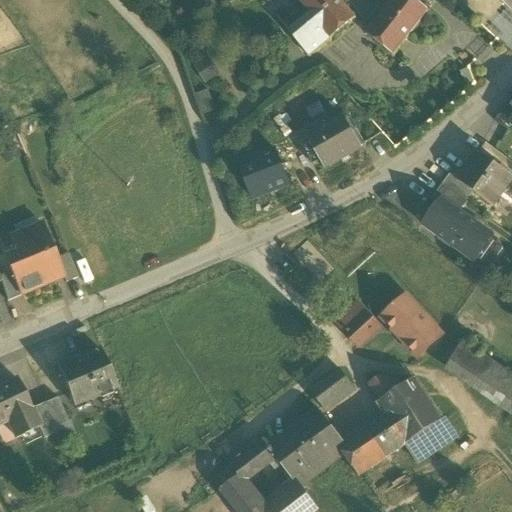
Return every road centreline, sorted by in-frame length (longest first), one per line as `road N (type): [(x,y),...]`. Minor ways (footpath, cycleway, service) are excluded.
road 1 (residential): [(0,345),(244,250),(372,190),(511,74)]
road 2 (track): [(116,0),(172,56),(226,226),(244,250)]
